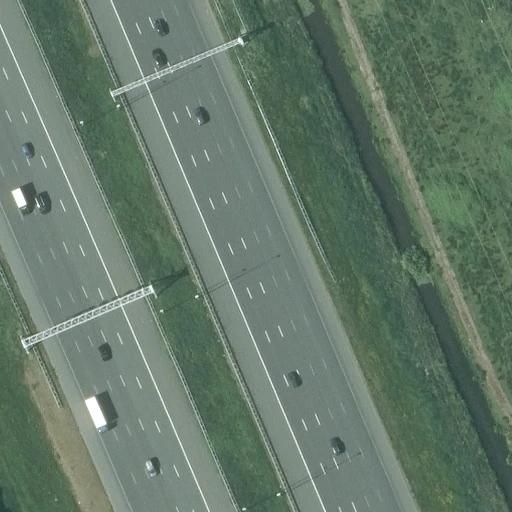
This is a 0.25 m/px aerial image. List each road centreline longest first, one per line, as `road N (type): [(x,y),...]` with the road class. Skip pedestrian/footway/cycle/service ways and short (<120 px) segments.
road 1 (motorway): [(362,511),(147,0)]
road 2 (motorway): [(0,112),(170,511)]
